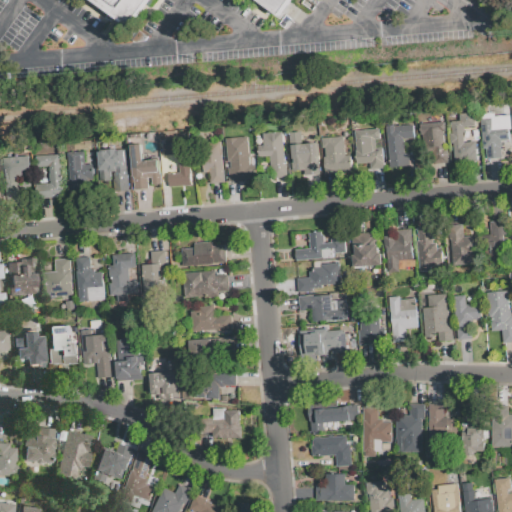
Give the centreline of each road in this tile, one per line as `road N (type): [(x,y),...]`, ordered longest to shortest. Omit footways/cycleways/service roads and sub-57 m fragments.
road 1 (residential): [(0,235),(511,190)]
road 2 (residential): [(284,511),(259,213)]
road 3 (residential): [(0,401),(84,403),(153,426),(214,467),(280,470)]
road 4 (residential): [(275,385),(511,376)]
